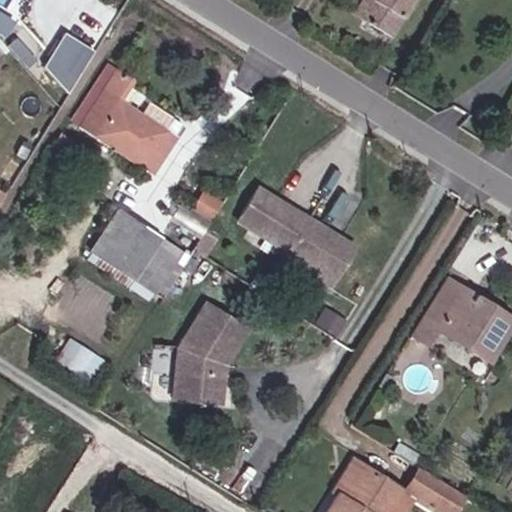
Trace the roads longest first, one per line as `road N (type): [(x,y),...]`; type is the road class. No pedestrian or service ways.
road 1 (residential): [(204,0),(462,159)]
road 2 (residential): [(236,511),(0,361)]
road 3 (unclassified): [(347,339),(462,159)]
